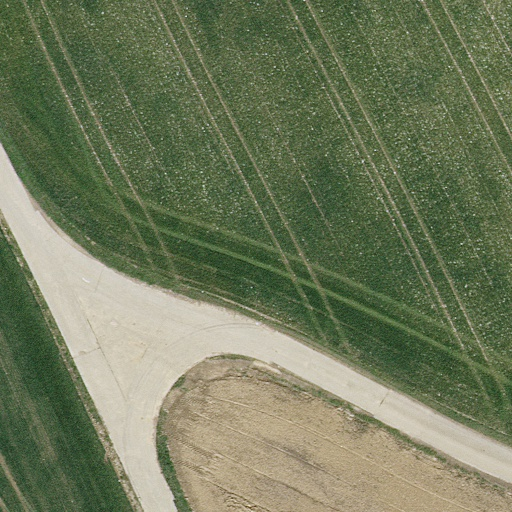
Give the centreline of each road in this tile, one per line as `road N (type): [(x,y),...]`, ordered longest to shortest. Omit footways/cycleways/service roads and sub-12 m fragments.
road 1 (track): [(511,471),(231,336),(144,331),(70,340)]
road 2 (track): [(150,511),(0,192)]
